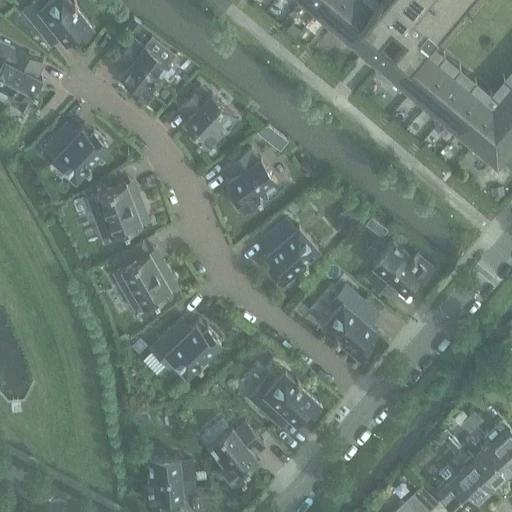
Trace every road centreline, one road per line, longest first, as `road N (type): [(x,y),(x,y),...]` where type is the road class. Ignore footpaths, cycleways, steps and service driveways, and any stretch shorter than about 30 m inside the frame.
road 1 (residential): [(377,401),(239,298),(162,154),(75,84)]
road 2 (residential): [(377,401),(511,241)]
road 3 (residential): [(283,511),(377,401)]
